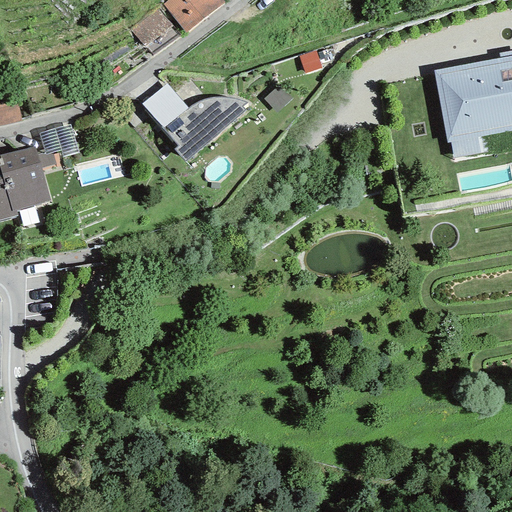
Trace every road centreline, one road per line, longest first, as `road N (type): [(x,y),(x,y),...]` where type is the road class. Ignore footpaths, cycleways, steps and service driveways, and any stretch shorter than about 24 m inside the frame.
road 1 (residential): [(0,134),(70,117),(116,94),(242,0)]
road 2 (residential): [(0,277),(10,286),(11,400),(42,511)]
